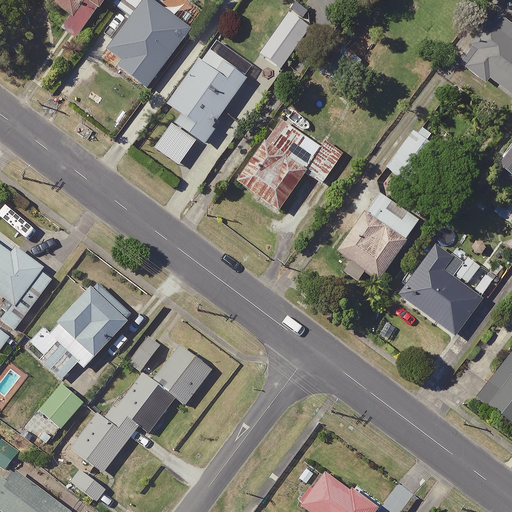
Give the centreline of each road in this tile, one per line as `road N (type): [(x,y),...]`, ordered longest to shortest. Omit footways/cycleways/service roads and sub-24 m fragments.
road 1 (tertiary): [(0,115),(312,349)]
road 2 (tertiary): [(312,349),(511,499)]
road 3 (residential): [(191,511),(312,349)]
